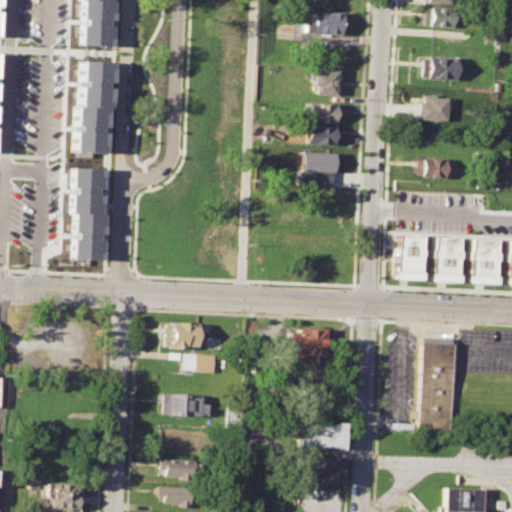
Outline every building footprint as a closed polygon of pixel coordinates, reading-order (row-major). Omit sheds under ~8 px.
[(108,0),(108,21),(104,21),(103,25),(107,25),(106,46),(76,45),(76,25),(80,25),(80,18),(77,18),(77,0),(108,0)] [(419,6),(448,8),(447,26),(418,25),(419,6)] [(306,36),(334,37),(335,16),(307,14),(306,36)] [(417,56),(450,57),(449,79),(416,78),(417,56)] [(202,80),(202,58),(228,58),(228,81),(202,80)] [(67,151),(68,131),(72,131),(72,126),(68,126),(69,105),(72,105),(73,85),(77,85),(77,81),(73,80),(74,61),(105,62),(104,81),(100,81),(99,88),(105,88),(104,107),(101,107),(100,127),(95,127),(94,133),(99,133),(98,153),(67,151)] [(310,96),(331,97),(331,92),(338,93),(338,77),(332,77),(332,72),(307,71),(306,88),(310,89),(310,96)] [(412,118),(412,103),(418,103),(418,95),(430,95),(430,99),(438,100),(437,107),(441,107),(441,114),(444,115),(444,119),(412,118)] [(302,123),(336,125),(337,107),(303,105),(302,123)] [(301,146),(335,148),(336,129),(302,127),(301,146)] [(295,154),(328,155),(328,173),(324,173),(324,184),(294,183),(295,154)] [(416,157),(447,158),(446,177),(416,176),(416,157)] [(65,188),(66,168),(98,169),(97,189),(92,189),(92,196),(96,196),(96,214),(100,214),(99,234),(94,233),(94,240),(98,240),(98,259),(67,258),(68,239),(71,239),(71,232),(67,232),(68,214),(64,214),(65,193),(68,193),(68,189),(65,188)] [(161,214),(162,194),(203,196),(202,216),(161,214)] [(391,234),(416,235),(414,273),(390,272),(391,234)] [(429,237),(455,238),(454,275),(427,274),(429,237)] [(466,238),(493,239),(491,277),(465,276),(466,238)] [(504,239),(511,239),(511,278),(502,278),(504,239)] [(161,347),(165,347),(166,348),(181,349),(181,346),(196,347),(197,325),(166,323),(166,324),(162,325),(161,347)] [(294,362),(327,363),(329,330),(284,328),(283,353),(294,353),(294,362)] [(54,351),(81,350),(80,341),(54,342),(54,351)] [(416,430),(448,431),(451,345),(419,344),(416,430)] [(179,354),(212,356),(211,373),(178,371),(179,354)] [(282,383),(320,385),(319,408),(281,406),(282,383)] [(157,416),(204,417),(204,404),(197,404),(197,396),(189,396),(189,394),(157,393),(157,416)] [(293,447),(338,450),(339,426),(295,423),(293,447)] [(291,482),(334,484),(335,460),(292,458),(291,482)] [(155,470),(160,471),(160,478),(176,478),(176,480),(190,481),(190,477),(197,477),(197,465),(191,464),(191,461),(155,460),(155,470)] [(78,511),(79,487),(41,485),(40,509),(63,510),(63,511),(78,511)] [(154,497),(160,497),(160,504),(176,506),(175,508),(187,509),(187,502),(190,502),(190,488),(155,486),(154,497)] [(511,511),(511,510),(503,510),(502,511),(483,511),(484,509),(478,509),(478,490),(440,488),(439,508),(436,508),(436,511),(511,511)]
